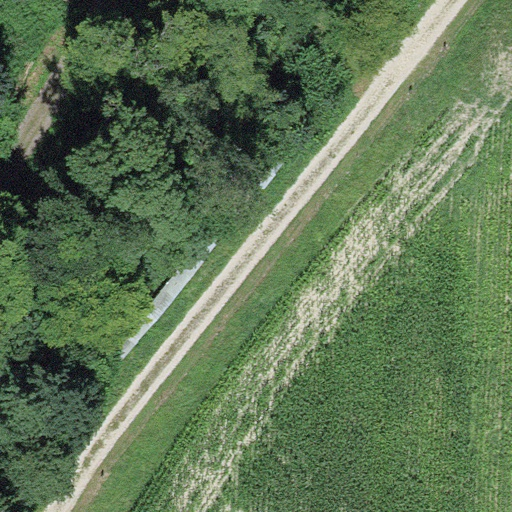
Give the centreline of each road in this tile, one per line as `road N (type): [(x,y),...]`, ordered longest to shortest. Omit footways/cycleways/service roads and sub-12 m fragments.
road 1 (track): [(436,0),(53,511)]
road 2 (track): [(118,0),(0,177)]
